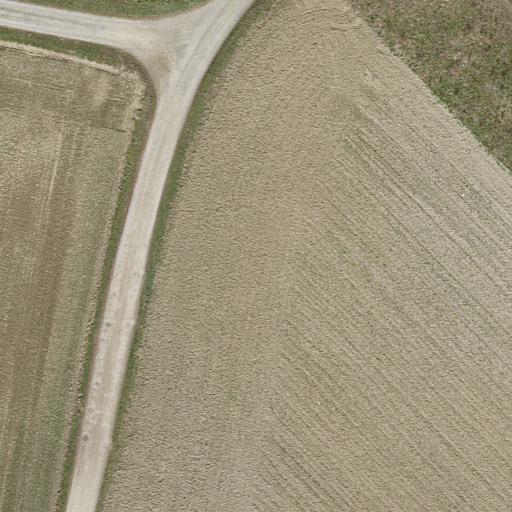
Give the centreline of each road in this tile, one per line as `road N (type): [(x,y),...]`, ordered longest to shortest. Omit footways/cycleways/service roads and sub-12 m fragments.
road 1 (track): [(84,511),(135,258),(191,44)]
road 2 (track): [(191,44),(0,16)]
